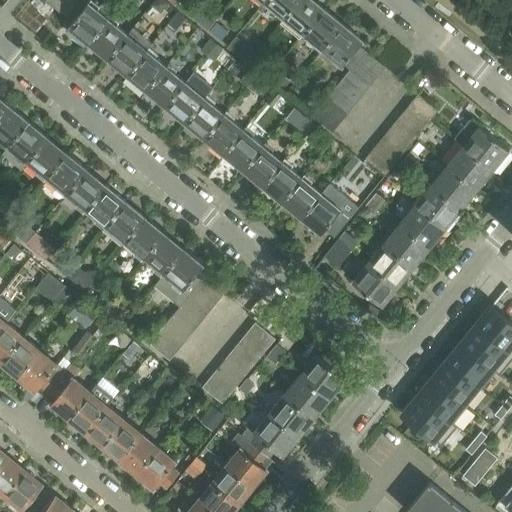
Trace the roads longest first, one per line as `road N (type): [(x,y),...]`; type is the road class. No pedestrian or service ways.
road 1 (residential): [(394,367),(0,44)]
road 2 (residential): [(276,511),(394,367)]
road 3 (residential): [(394,367),(511,223)]
road 4 (residential): [(128,511),(0,406)]
road 5 (residential): [(511,92),(398,0)]
